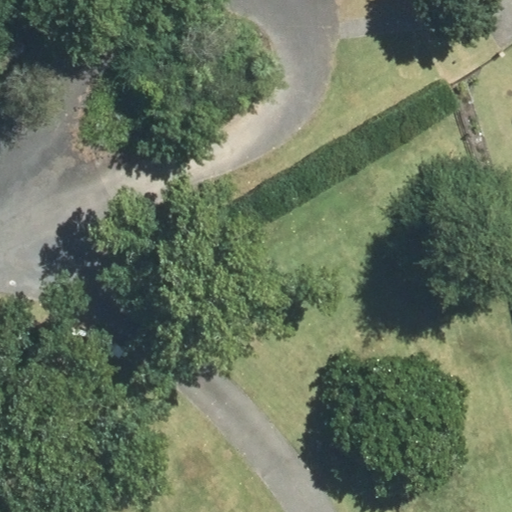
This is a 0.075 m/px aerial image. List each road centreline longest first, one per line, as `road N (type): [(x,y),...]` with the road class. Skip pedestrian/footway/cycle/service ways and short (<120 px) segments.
road 1 (unclassified): [(303,0),(327,26),(289,93),(255,116),(93,186),(17,209)]
road 2 (unclassified): [(0,197),(48,120),(133,19),(174,0)]
